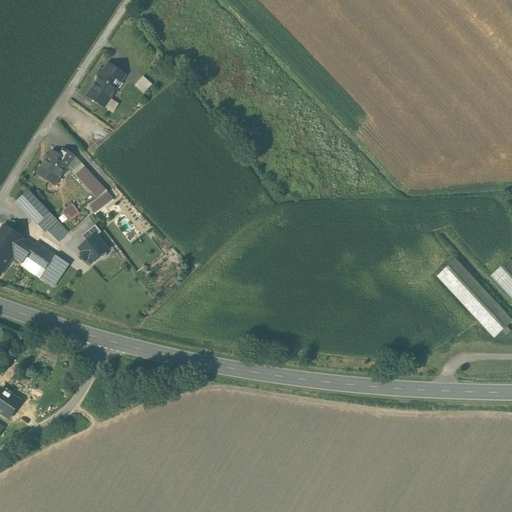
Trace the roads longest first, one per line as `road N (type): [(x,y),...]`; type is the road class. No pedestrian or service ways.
road 1 (secondary): [(511,389),(413,390),(242,371),(103,339)]
road 2 (unclassified): [(0,197),(123,7)]
road 3 (unclassified): [(103,339),(89,378),(62,414),(0,454)]
